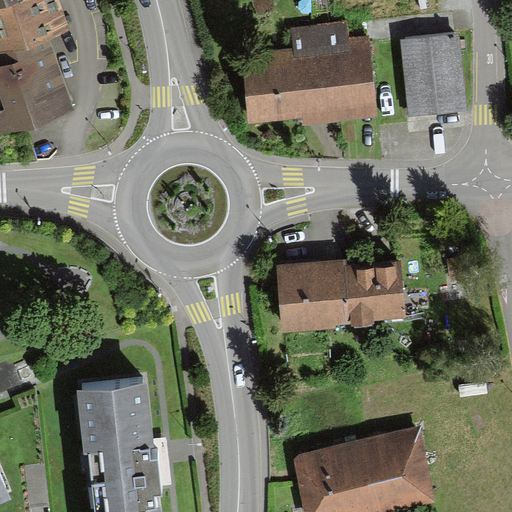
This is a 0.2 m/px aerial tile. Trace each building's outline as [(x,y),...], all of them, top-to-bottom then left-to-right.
[(59,0),(14,0),(0,5),(0,53),(51,36),(70,30),(59,0)] [(455,34),(402,39),(410,113),(463,107),(455,34)] [(51,36),(0,53),(0,138),(76,113),(51,36)] [(371,47),(244,53),(248,116),(374,109),(371,47)] [(343,255),(347,313),(405,309),(401,252),(343,255)] [(347,313),(343,255),(279,259),(282,317),(347,313)] [(154,511),(142,385),(79,391),(91,511),(154,511)] [(357,438),(369,502),(432,490),(418,425),(357,438)] [(323,511),(369,502),(357,438),(291,451),(303,511),(323,511)] [(0,472),(0,497),(9,493),(0,472)]
